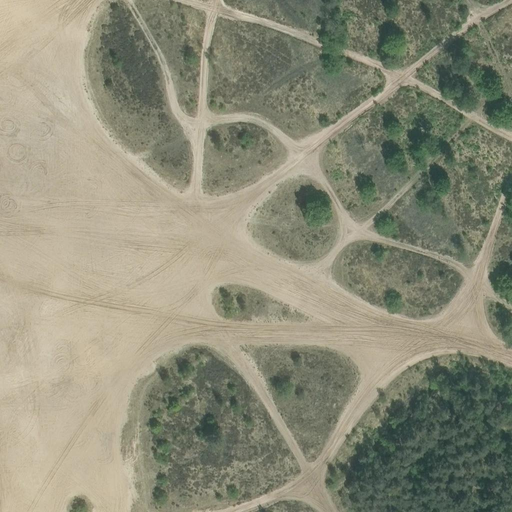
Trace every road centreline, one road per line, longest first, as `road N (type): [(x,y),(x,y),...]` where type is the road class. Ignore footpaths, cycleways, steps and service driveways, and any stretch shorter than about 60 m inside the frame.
road 1 (track): [(511,366),(241,274),(32,250)]
road 2 (track): [(331,511),(226,348),(0,239)]
road 3 (track): [(190,333),(426,337),(462,318),(511,198)]
road 4 (unknown): [(371,223),(479,118)]
